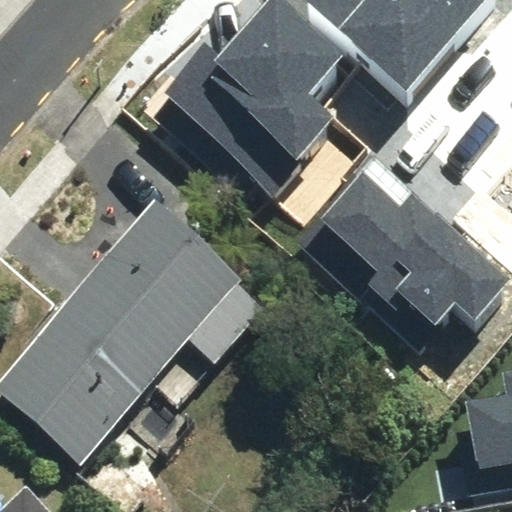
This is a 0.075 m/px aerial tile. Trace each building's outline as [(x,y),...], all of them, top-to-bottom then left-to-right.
[(309,93),(345,52),(285,0),(265,0),(219,53),(205,41),(162,91),(273,187),(335,116),(309,93)] [(406,91),(484,0),(301,0),(302,1),(406,91)] [(370,154),(291,240),(421,358),(465,309),(474,317),(510,278),(437,212),(436,213),(370,154)] [(274,312),(158,212),(0,396),(0,404),(86,478),(190,356),(217,379),(274,312)] [(464,495),(511,486),(511,369),(501,372),(505,393),(465,400),(470,429),(453,432),(464,495)] [(15,511),(32,511),(25,503),(15,511)]
